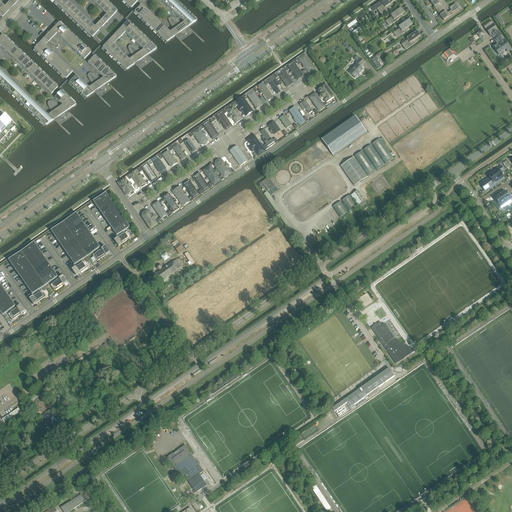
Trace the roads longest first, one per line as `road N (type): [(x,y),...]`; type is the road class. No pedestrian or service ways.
road 1 (residential): [(252,164),(434,39)]
road 2 (secondary): [(101,166),(253,61)]
road 3 (secondary): [(247,54),(96,159)]
road 4 (unclassified): [(0,339),(119,256)]
road 5 (secondary): [(0,236),(101,166)]
